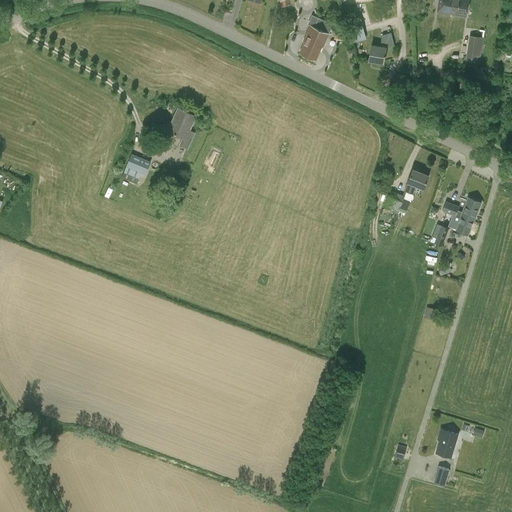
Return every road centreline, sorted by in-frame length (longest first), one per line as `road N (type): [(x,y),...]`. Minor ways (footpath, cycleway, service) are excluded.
road 1 (unclassified): [(500,163),(150,0)]
road 2 (unclassified): [(398,511),(500,163)]
